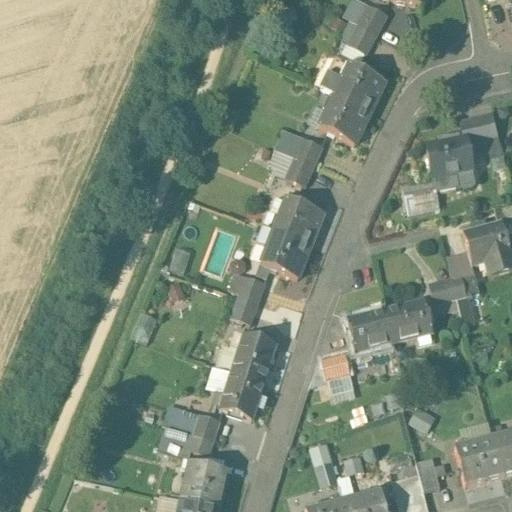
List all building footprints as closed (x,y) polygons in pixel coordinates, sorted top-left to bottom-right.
[(427,0),(386,0),(386,5),(425,11),(427,0)] [(359,6),(348,26),(349,26),(356,30),(367,11),(367,10),(359,6)] [(387,21),(367,11),(356,30),(376,40),(387,21)] [(349,26),(339,45),(346,49),(356,30),(349,26)] [(376,40),(356,30),(346,49),(366,60),(376,40)] [(384,87),(334,62),(319,94),(333,101),(369,119),(384,87)] [(369,119),(333,101),(318,133),(353,151),(369,119)] [(493,118),(483,121),(488,142),(498,140),(493,118)] [(483,121),(470,124),(475,145),(488,142),(483,121)] [(293,163),(302,143),(281,134),(272,154),(293,163)] [(322,152),(302,143),(293,163),(313,173),(322,152)] [(465,143),(425,151),(431,185),(433,184),(435,198),(458,194),(455,180),(471,177),(465,143)] [(313,173),(293,163),(284,184),(304,193),(313,173)] [(435,198),(433,184),(431,185),(403,190),(409,218),(438,213),(435,198)] [(322,218),(285,204),(272,237),(309,251),(322,218)] [(511,210),(493,215),(496,226),(511,221),(511,210)] [(511,270),(500,228),(461,239),(470,272),(484,268),(488,282),(511,275),(511,270)] [(309,251),(272,237),(255,281),(265,285),(270,274),(296,284),(309,251)] [(174,254),(171,274),(184,276),(187,256),(174,254)] [(473,278),(460,281),(465,303),(478,300),(473,278)] [(264,289),(234,279),(228,296),(237,299),(236,303),(257,310),(264,289)] [(460,281),(450,284),(456,305),(465,303),(460,281)] [(450,284),(440,286),(446,308),(456,305),(450,284)] [(440,286),(427,290),(432,311),(446,308),(440,286)] [(257,310),(236,303),(233,313),(253,320),(257,310)] [(456,305),(446,308),(448,318),(458,315),(456,305)] [(423,306),(384,316),(392,349),(431,339),(423,306)] [(253,320),(233,313),(229,324),(250,331),(253,320)] [(384,316),(345,325),(353,358),(392,349),(384,316)] [(275,350),(237,338),(234,347),(239,348),(230,378),(262,388),(275,350)] [(338,383),(326,386),(330,401),(352,395),(343,359),(333,361),(338,383)] [(333,361),(321,365),(326,386),(338,383),(333,361)] [(262,388),(230,378),(218,416),(250,427),(262,388)] [(165,433),(191,441),(198,420),(172,412),(165,433)] [(415,413),(409,428),(427,435),(433,421),(415,413)] [(198,420),(191,441),(212,448),(219,427),(198,420)] [(158,462),(187,469),(189,457),(187,456),(191,441),(165,433),(158,462)] [(511,438),(490,444),(500,483),(511,479),(511,438)] [(212,448),(191,441),(187,456),(189,457),(207,463),(212,448)] [(490,444),(453,454),(463,493),(500,483),(490,444)] [(318,492),(337,488),(328,447),(309,451),(318,492)] [(431,465),(415,469),(418,481),(422,499),(439,494),(431,465)] [(217,511),(225,477),(187,469),(178,506),(205,511),(217,511)] [(418,481),(390,488),(396,511),(425,511),(422,499),(418,481)] [(382,511),(379,498),(342,507),(342,511),(382,511)]
